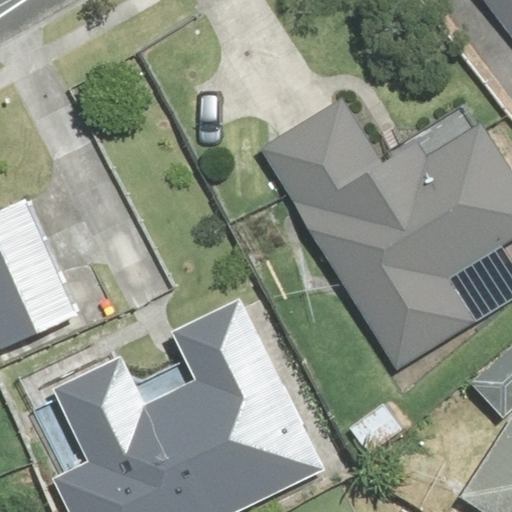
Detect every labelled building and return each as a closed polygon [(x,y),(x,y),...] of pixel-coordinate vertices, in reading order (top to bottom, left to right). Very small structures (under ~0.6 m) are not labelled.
[(511,0),(491,0),(511,31),(511,0)] [(355,94),(272,144),(405,365),(483,319),(455,273),(511,239),(511,145),(493,115),(440,147),(432,133),(393,157),(355,94)] [(34,192),(0,206),(0,325),(10,348),(87,315),(34,192)] [(60,471),(79,511),(240,511),(339,465),(254,287),(181,322),(205,372),(157,394),(134,348),(63,382),(97,453),(60,471)] [(511,358),(491,379),(511,400),(511,358)] [(511,511),(511,428),(471,491),(502,511),(511,511)]
